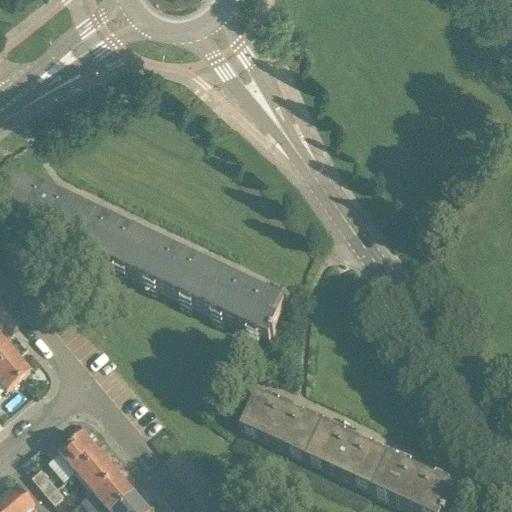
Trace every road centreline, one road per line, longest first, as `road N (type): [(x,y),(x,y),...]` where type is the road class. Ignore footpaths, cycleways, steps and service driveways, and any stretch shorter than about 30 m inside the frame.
road 1 (tertiary): [(511,465),(205,28)]
road 2 (residential): [(190,511),(83,382)]
road 3 (tertiary): [(0,112),(132,16)]
road 4 (residential): [(83,382),(0,281)]
